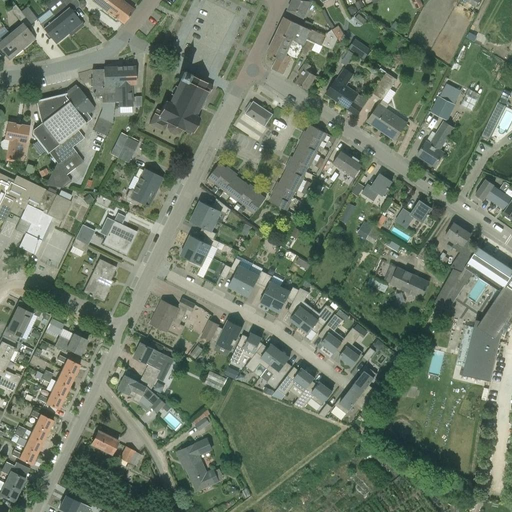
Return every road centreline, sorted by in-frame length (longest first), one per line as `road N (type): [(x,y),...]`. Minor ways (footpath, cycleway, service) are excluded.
road 1 (residential): [(303,103),(511,242)]
road 2 (residential): [(151,267),(267,328),(338,379)]
road 3 (residential): [(0,78),(113,53),(155,0)]
road 4 (residential): [(180,511),(157,461),(97,383)]
road 5 (tertiary): [(31,511),(97,383)]
road 6 (tertiary): [(151,267),(213,140)]
road 7 (residential): [(0,292),(27,285),(121,330)]
